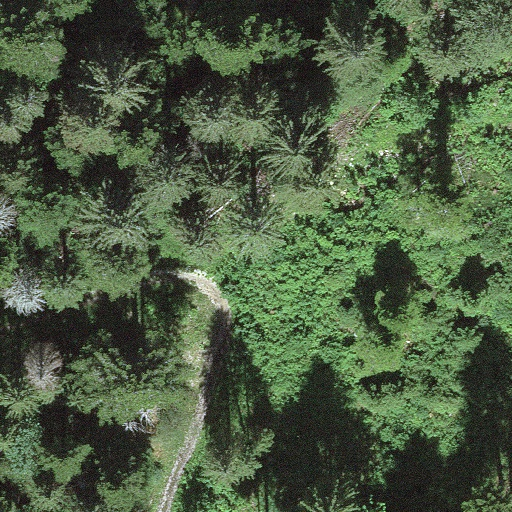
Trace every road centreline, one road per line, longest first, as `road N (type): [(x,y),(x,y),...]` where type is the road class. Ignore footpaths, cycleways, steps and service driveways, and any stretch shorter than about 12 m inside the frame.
road 1 (track): [(198,264),(349,178),(457,128),(511,115)]
road 2 (track): [(198,264),(0,323)]
